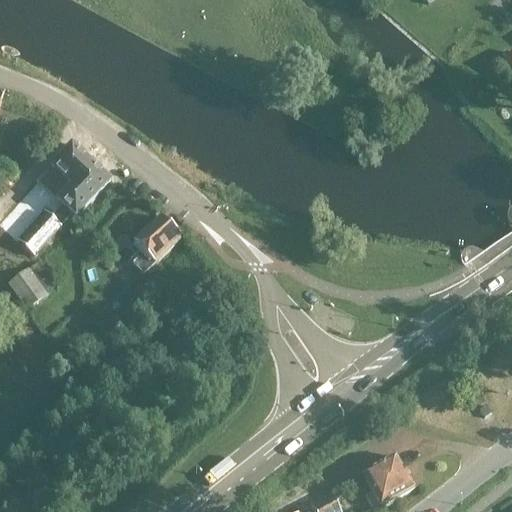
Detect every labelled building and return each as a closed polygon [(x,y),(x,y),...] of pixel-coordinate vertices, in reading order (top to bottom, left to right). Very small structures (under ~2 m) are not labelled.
[(423,0),(429,8),(442,0),(423,0)] [(511,57),(511,58),(507,54),(503,60),(507,63),(496,76),(511,89),(511,57)] [(51,218),(22,245),(42,263),(111,180),(75,148),(40,187),(67,211),(57,223),(51,218)] [(155,268),(181,241),(161,220),(134,247),(155,268)] [(28,315),(58,292),(40,266),(30,273),(9,289),(28,315)] [(382,511),(415,491),(396,460),(363,480),(373,495),(366,499),(373,511),(375,511),(381,509),(382,511)] [(312,511),(338,511),(332,498),(312,509),(312,511)]
